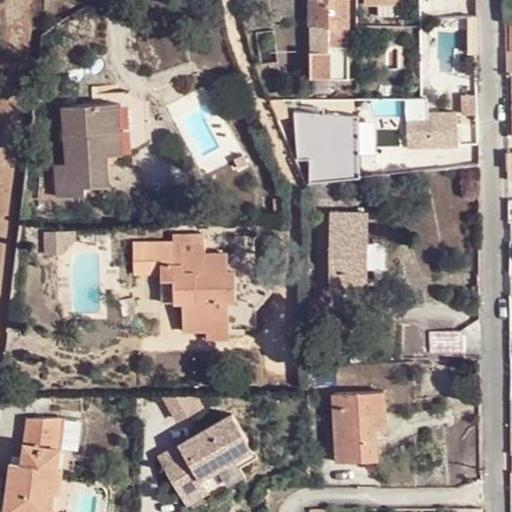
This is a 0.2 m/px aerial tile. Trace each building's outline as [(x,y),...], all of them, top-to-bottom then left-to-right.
[(347,0),(308,0),(307,88),(330,89),(330,79),(346,79),(347,0)] [(398,11),(398,0),(377,0),(377,11),(398,11)] [(120,98),(64,99),(63,154),(54,155),(54,188),(83,188),(83,180),(107,180),(107,150),(121,150),(120,98)] [(456,136),(456,103),(438,103),(439,111),(426,111),(393,111),(393,137),(456,136)] [(336,179),(332,111),(290,113),(291,132),(296,132),(298,158),(306,158),(309,181),(309,183),(336,179)] [(366,210),(328,210),(328,289),(345,289),(345,281),(366,280),(366,210)] [(72,230),(46,233),(46,255),(67,253),(74,243),(72,230)] [(204,242),(181,242),(182,273),(196,273),(196,300),(183,301),(184,331),(207,330),(207,320),(226,320),(227,300),(232,300),(232,270),(225,270),(225,251),(205,251),(204,242)] [(461,335),(428,335),(429,349),(461,349),(461,335)] [(335,365),(309,367),(309,384),(334,382),(335,365)] [(383,392),(333,393),(336,459),(376,459),(375,430),(383,429),(383,392)] [(205,480),(260,449),(238,412),(160,459),(188,505),(212,492),(205,480)] [(20,463),(6,476),(1,511),(22,511),(23,510),(36,511),(51,511),(53,497),(56,475),(60,455),(55,454),(61,424),(27,419),(20,463)] [(266,460),(260,449),(205,480),(212,492),(218,500),(250,481),(245,471),(266,460)] [(8,462),(6,476),(20,463),(8,462)] [(65,477),(56,475),(53,497),(61,499),(65,477)]
